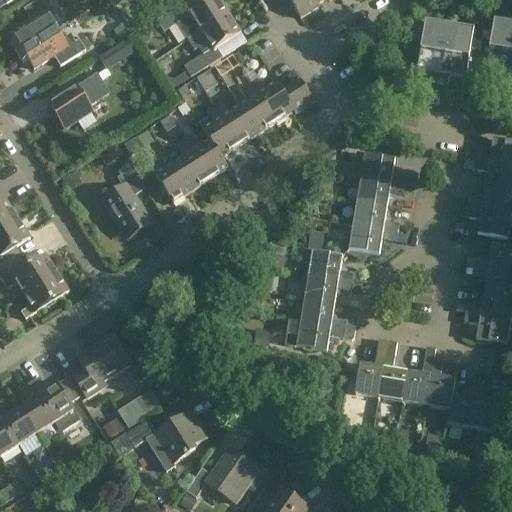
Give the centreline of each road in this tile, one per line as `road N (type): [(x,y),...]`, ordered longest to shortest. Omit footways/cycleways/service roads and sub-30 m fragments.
road 1 (residential): [(109,293),(243,201),(269,164),(342,123)]
road 2 (residential): [(511,360),(433,343),(457,161)]
road 3 (residential): [(382,511),(199,382)]
road 4 (residential): [(109,293),(0,122)]
road 5 (unknown): [(443,267),(415,264),(377,278),(366,293),(366,335),(433,343)]
road 6 (residential): [(507,118),(427,133),(342,123)]
road 7 (residential): [(0,368),(109,293)]
